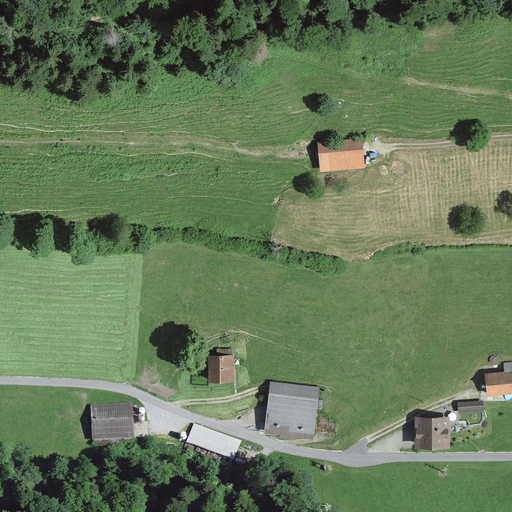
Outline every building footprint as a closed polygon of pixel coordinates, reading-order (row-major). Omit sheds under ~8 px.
[(320,138),(322,168),(367,165),(365,135),(320,138)] [(233,357),(209,358),(211,383),(235,382),(233,357)] [(511,371),(487,374),(489,395),(511,393),(511,371)] [(321,388),(271,383),(266,431),(316,436),(321,388)] [(486,400),(460,402),(460,413),(487,412),(486,400)] [(134,405),(93,407),(94,442),(136,440),(134,405)] [(450,417),(417,418),(418,449),(451,448),(450,417)] [(244,445),(195,427),(188,446),(236,465),(244,445)]
